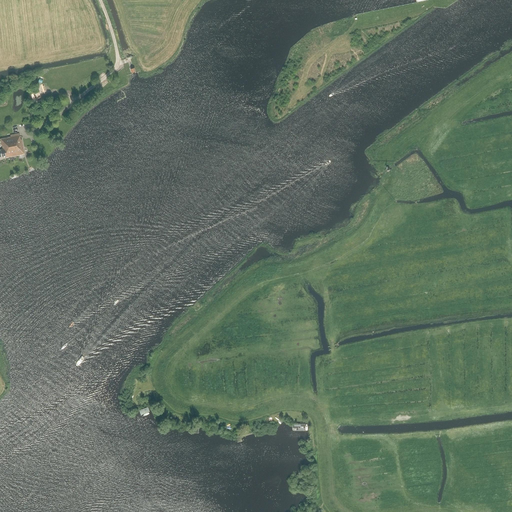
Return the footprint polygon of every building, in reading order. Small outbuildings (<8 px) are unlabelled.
[(3,149),(0,149),(0,156),(5,156),(6,158),(24,154),(22,139),(21,140),(20,134),(12,135),(12,137),(1,139),(3,149)] [(150,405),(137,409),(139,416),(152,413),(150,405)] [(307,423),(291,423),(291,431),(307,431),(307,423)] [(201,426),(188,426),(187,434),(201,435),(201,426)] [(250,432),(235,437),(237,445),(253,440),(250,432)]
